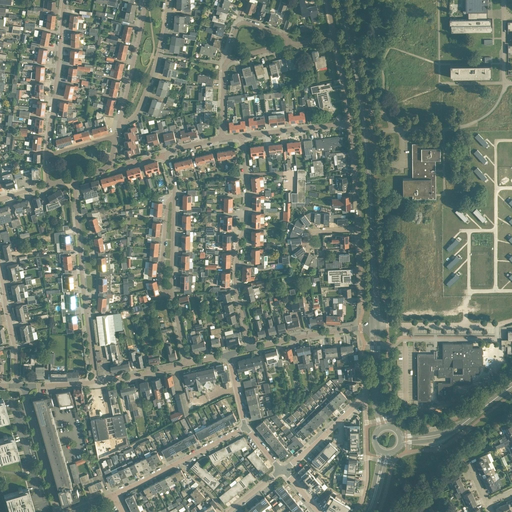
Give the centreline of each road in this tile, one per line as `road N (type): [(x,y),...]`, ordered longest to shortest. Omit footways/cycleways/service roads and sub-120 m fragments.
road 1 (residential): [(241,135),(248,197),(234,280),(251,350)]
road 2 (residential): [(359,229),(346,123),(241,135)]
road 3 (residential): [(95,382),(72,178)]
road 4 (residential): [(64,0),(46,154)]
road 5 (secondary): [(373,286),(363,132)]
road 6 (residential): [(112,494),(245,427)]
road 7 (residential): [(375,325),(511,320)]
road 8 (residential): [(167,0),(142,100),(119,123)]
road 9 (secondary): [(363,132),(340,0)]
road 10 (residential): [(58,511),(25,386)]
road 11 (residential): [(251,350),(375,325)]
road 12 (residential): [(119,123),(145,0)]
